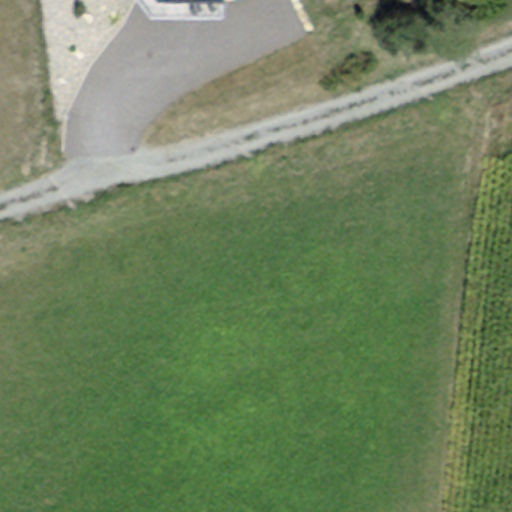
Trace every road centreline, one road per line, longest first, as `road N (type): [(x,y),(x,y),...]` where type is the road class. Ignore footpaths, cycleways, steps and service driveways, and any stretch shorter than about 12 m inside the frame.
road 1 (track): [(511,44),(0,209)]
road 2 (track): [(33,203),(246,19)]
